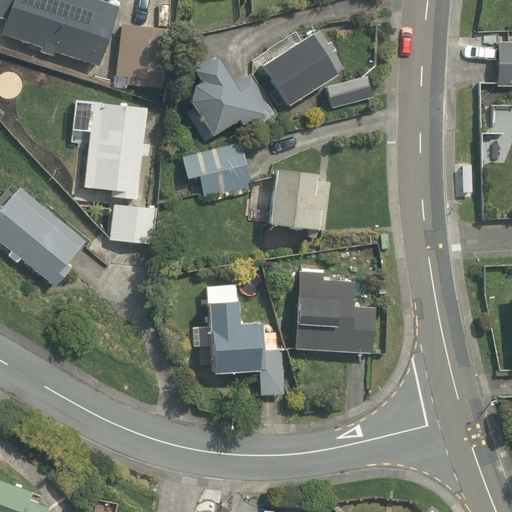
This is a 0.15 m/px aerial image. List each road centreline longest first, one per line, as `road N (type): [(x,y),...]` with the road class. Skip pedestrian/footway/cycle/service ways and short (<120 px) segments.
road 1 (residential): [(0,361),(125,431),(201,452),(276,458),(462,417)]
road 2 (residential): [(429,0),(419,160),(425,241),(462,417)]
